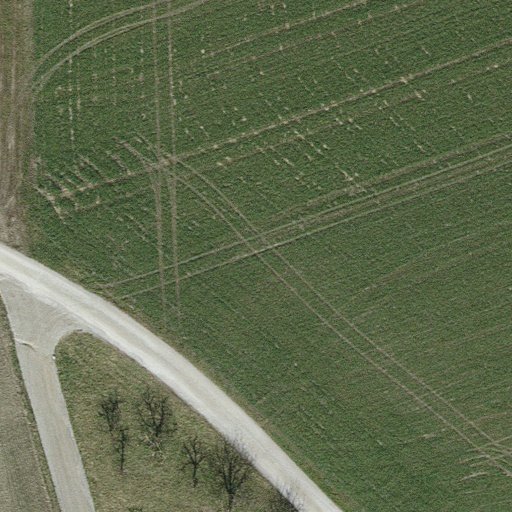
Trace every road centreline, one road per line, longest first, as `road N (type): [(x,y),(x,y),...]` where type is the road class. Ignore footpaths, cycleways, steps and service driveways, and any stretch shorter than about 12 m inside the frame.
road 1 (track): [(325,511),(183,377),(0,262)]
road 2 (track): [(8,266),(9,0)]
road 3 (track): [(51,287),(35,371),(73,511)]
